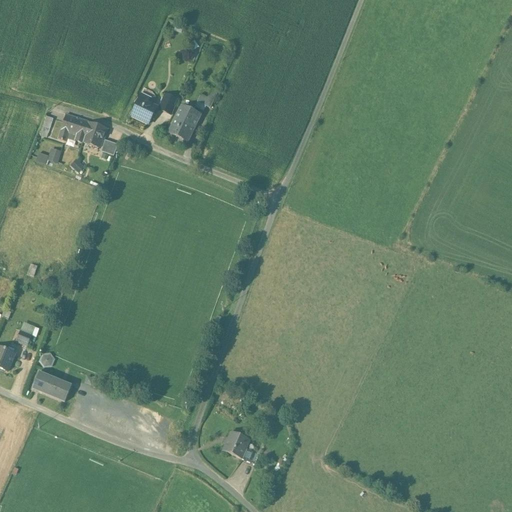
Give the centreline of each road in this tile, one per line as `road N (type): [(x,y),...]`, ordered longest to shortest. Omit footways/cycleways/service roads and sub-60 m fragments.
road 1 (track): [(361,0),(277,200),(202,411),(193,462),(166,462),(0,390)]
road 2 (residential): [(277,200),(97,118),(50,105)]
